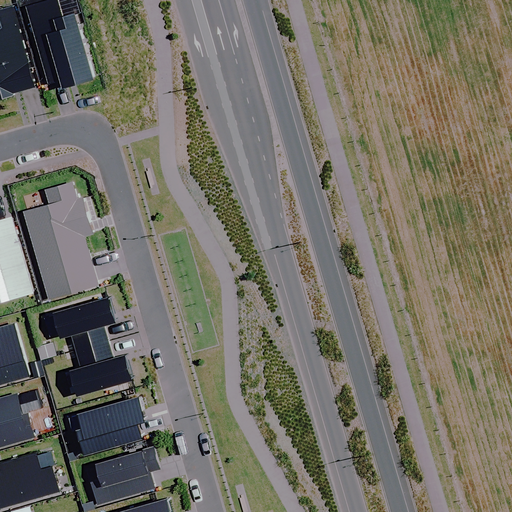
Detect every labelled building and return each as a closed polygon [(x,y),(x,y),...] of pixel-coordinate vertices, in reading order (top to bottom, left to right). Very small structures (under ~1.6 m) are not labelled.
[(55,0),(36,6),(57,82),(75,77),(78,87),(105,80),(82,0),(55,0)] [(0,96),(19,91),(18,90),(40,83),(18,3),(0,7),(0,96)] [(55,201),(30,208),(54,295),(103,281),(90,234),(100,231),(89,194),(82,196),(77,178),(51,186),(55,201)] [(0,218),(0,300),(39,289),(18,214),(0,219),(0,218)] [(76,331),(80,347),(114,337),(109,322),(127,317),(119,290),(65,306),(67,312),(50,316),(56,336),(76,331)] [(0,382),(35,373),(20,320),(0,325),(0,382)] [(118,354),(114,337),(80,347),(85,363),(82,364),(89,389),(143,374),(136,349),(118,354)] [(24,390),(0,397),(0,445),(40,434),(33,411),(30,412),(24,390)] [(156,413),(149,390),(90,406),(95,421),(90,423),(98,448),(153,433),(148,416),(156,413)] [(165,465),(159,443),(108,457),(113,474),(98,478),(104,501),(161,485),(156,467),(165,465)] [(42,449),(0,461),(0,506),(66,488),(59,463),(47,467),(42,449)] [(184,511),(179,492),(114,510),(114,511),(184,511)]
